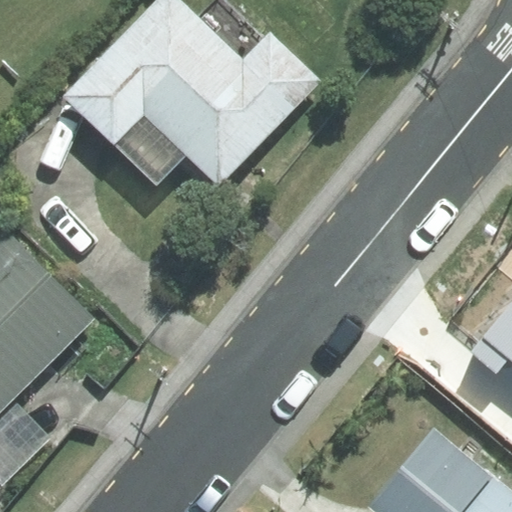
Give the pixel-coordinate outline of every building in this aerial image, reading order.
[(159,0),(74,86),(170,181),(201,151),(232,182),(302,112),(336,78),(282,23),(253,52),(201,0),(159,0)] [(12,229),(0,240),(0,418),(21,397),(101,317),(12,229)] [(511,299),(470,351),(497,373),(508,359),(511,362),(511,299)] [(57,433),(21,397),(0,418),(0,484),(2,486),(57,433)] [(511,511),(511,475),(450,424),(386,501),(400,511),(511,511)]
